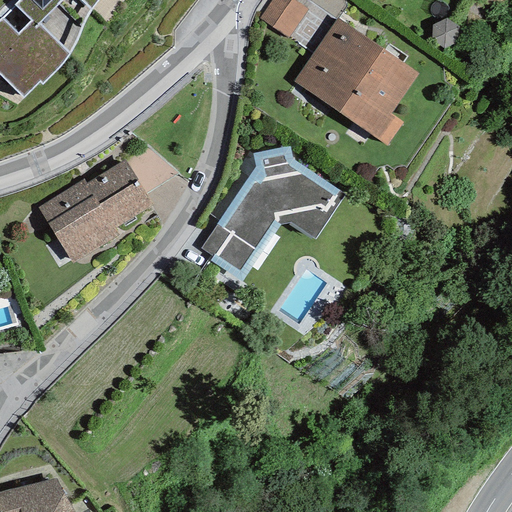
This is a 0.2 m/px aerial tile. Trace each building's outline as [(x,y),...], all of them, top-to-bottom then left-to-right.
[(18,0),(0,19),(0,74),(24,98),(39,82),(42,85),(65,62),(72,51),(78,40),(83,28),(87,18),(93,7),(99,0),(18,0)] [(288,39),(309,10),(294,0),(272,0),(259,19),(288,39)] [(337,19),(294,82),(386,145),(402,123),(390,114),(418,73),(337,19)] [(257,167),(201,249),(213,257),(210,261),(242,282),(280,225),(290,223),(314,240),(345,195),(292,159),(290,146),(253,154),(257,167)] [(83,179),(38,208),(72,264),(119,235),(115,229),(153,205),(125,160),(86,183),(83,179)] [(0,511),(74,511),(55,479),(0,492),(0,511)]
